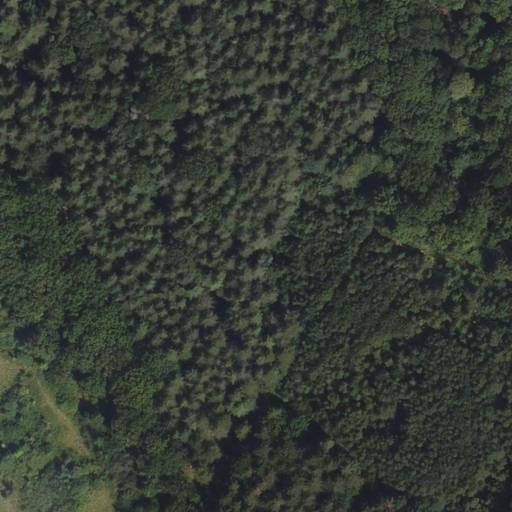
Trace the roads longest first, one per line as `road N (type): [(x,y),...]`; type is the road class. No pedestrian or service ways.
road 1 (track): [(0,168),(65,204),(215,511)]
road 2 (track): [(449,511),(282,386)]
road 3 (track): [(511,296),(367,215)]
